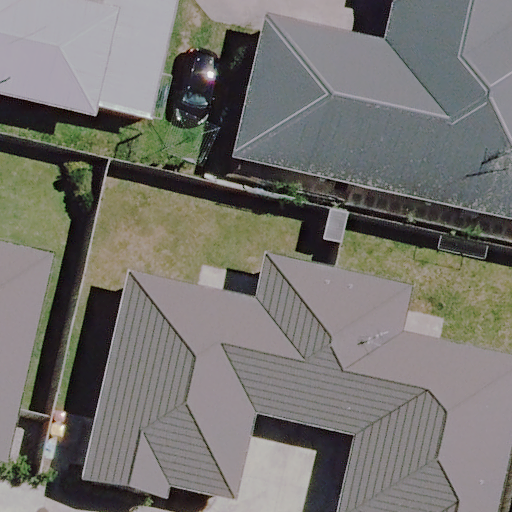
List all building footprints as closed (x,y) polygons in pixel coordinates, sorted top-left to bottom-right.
[(166,0),(98,0),(91,33),(8,15),(11,0),(0,0),(0,114),(135,144),(166,0)] [(511,231),(511,22),(511,16),(511,0),(371,0),(370,4),(359,56),(243,31),(214,168),(511,231)] [(0,434),(41,253),(0,244),(0,434)] [(115,272),(69,482),(154,500),(157,484),(222,500),(246,413),(267,418),(293,424),(327,270),(255,254),(244,298),(115,272)] [(401,285),(327,270),(293,424),(317,429),(341,434),(324,511),(483,511),(511,385),(511,358),(390,332),(401,285)]
